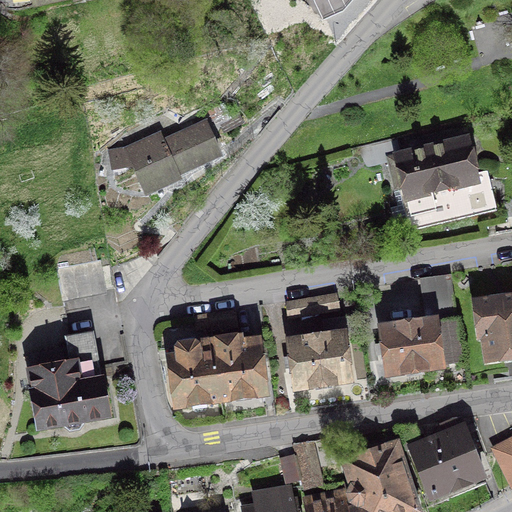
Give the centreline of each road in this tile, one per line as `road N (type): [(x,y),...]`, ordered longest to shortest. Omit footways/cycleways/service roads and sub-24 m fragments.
road 1 (residential): [(149,303),(164,266),(393,0)]
road 2 (residential): [(511,249),(149,303)]
road 3 (residential): [(166,453),(511,397)]
road 4 (residential): [(0,469),(166,453)]
road 5 (residential): [(166,453),(144,355),(149,303)]
